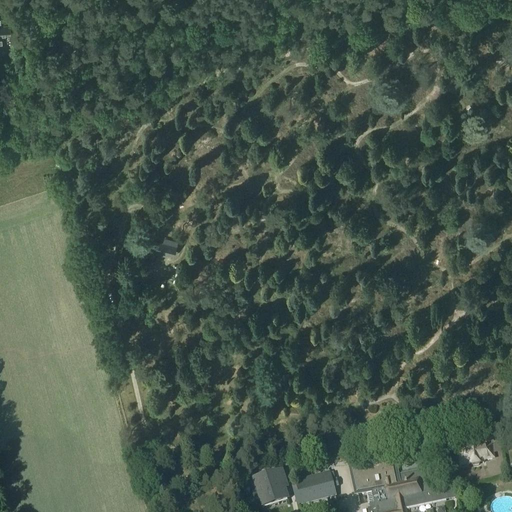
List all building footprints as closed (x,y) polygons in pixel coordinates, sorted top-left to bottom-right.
[(154,241),(151,252),(173,257),(177,243),(163,239),(163,243),(154,241)] [(496,430),(487,432),(489,441),(498,439),(496,430)] [(467,448),(456,450),(458,461),(469,458),(471,465),(472,465),(472,466),(478,464),(478,463),(479,463),(478,460),(493,457),(490,444),(479,446),(479,443),(467,446),(467,448)] [(356,494),(371,491),(374,506),(370,507),(370,511),(369,511),(405,511),(405,509),(448,500),(455,498),(453,488),(429,494),(424,470),(397,476),(394,463),(390,464),(389,457),(350,466),(356,494)] [(286,491),(281,473),(253,482),(261,507),(286,500),(283,491),(286,491)] [(298,490),(302,506),(336,497),(330,475),(296,484),(298,490)]
